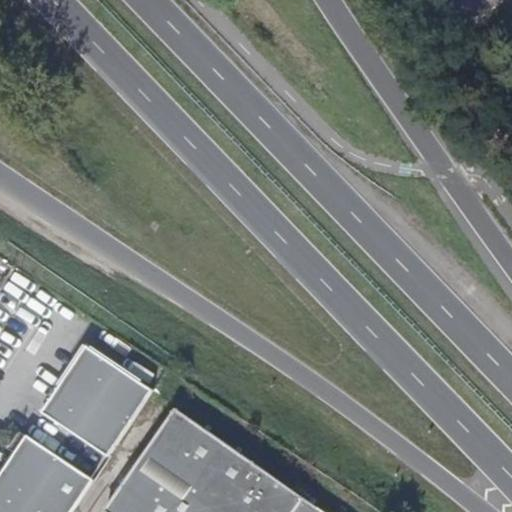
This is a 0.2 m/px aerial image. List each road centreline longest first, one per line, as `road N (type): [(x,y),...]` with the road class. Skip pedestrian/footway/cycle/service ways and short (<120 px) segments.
road 1 (primary): [(52,0),(511,477)]
road 2 (primary): [(0,181),(357,422),(466,511)]
road 3 (primary): [(511,380),(145,0)]
road 4 (primary): [(511,262),(443,173),(332,0)]
